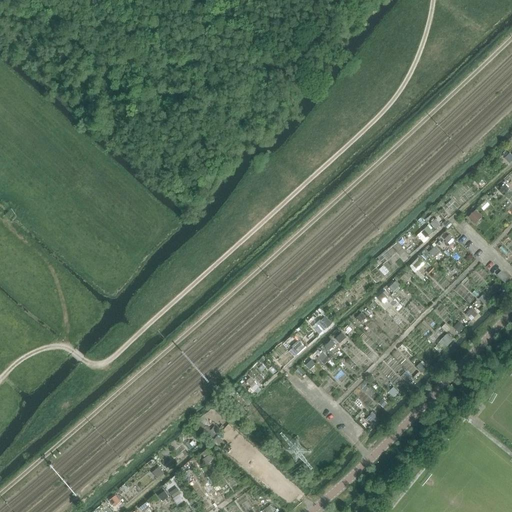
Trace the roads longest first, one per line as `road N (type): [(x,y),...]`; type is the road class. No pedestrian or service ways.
road 1 (track): [(511,39),(387,160),(0,498)]
road 2 (track): [(435,0),(425,42),(380,114),(112,358),(88,364),(59,343),(12,364),(0,381)]
road 3 (unclassified): [(311,511),(511,313)]
